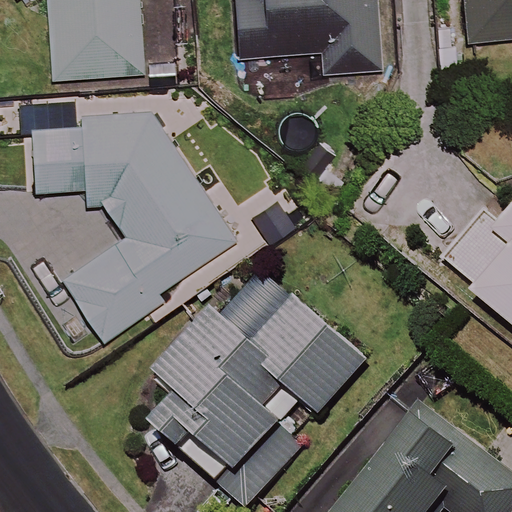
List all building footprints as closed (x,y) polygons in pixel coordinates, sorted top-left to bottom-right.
[(49,0),(53,78),(143,74),(139,0),(49,0)] [(386,71),(382,0),(239,0),(242,57),(324,53),(325,74),(386,71)] [(511,0),(465,0),(468,41),(511,38),(511,0)] [(82,117),(81,99),(22,101),(23,130),(36,130),(39,190),(87,188),(88,207),(106,203),(128,237),(65,279),(106,340),(162,302),(157,293),(237,240),(153,113),(82,117)] [(511,211),(501,224),(485,211),(441,264),(511,323),(511,211)] [(375,362),(300,296),(255,346),(216,312),(162,373),(183,392),(155,424),(252,510),(306,449),(260,409),(286,380),(327,416),(375,362)] [(511,511),(511,473),(427,406),(343,511),(511,511)]
